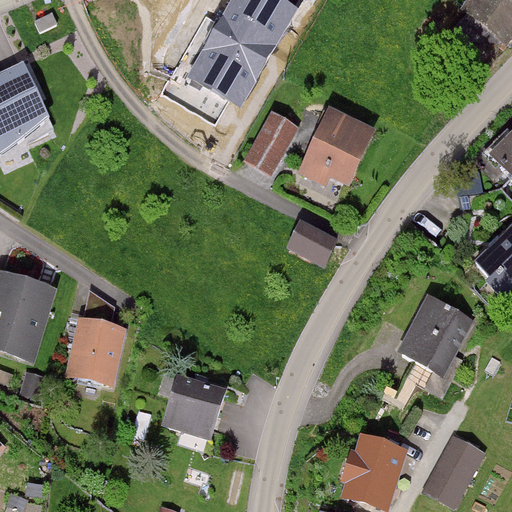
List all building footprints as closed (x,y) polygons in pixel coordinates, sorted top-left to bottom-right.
[(298,8),(285,0),(230,0),(217,23),(206,17),(162,95),(216,125),(230,101),(241,107),(298,8)] [(465,14),(501,46),(511,34),(511,0),(470,0),(461,12),(465,14)] [(476,75),(501,46),(465,14),(439,42),(476,75)] [(51,15),(34,23),(39,33),(56,25),(51,15)] [(46,126),(22,78),(0,86),(0,156),(46,126)] [(298,174),(343,196),(374,132),(329,110),(298,174)] [(245,162),(272,177),(300,128),(272,113),(245,162)] [(511,132),(487,155),(511,181),(511,132)] [(493,191),(460,198),(463,213),(496,206),(493,191)] [(511,227),(473,264),(490,282),(479,292),(496,310),(511,294),(511,227)] [(288,256),(321,273),(336,246),(318,237),(300,228),(288,256)] [(0,355),(32,366),(55,292),(0,274),(0,355)] [(427,298),(397,354),(416,364),(445,379),(448,375),(475,323),(427,298)] [(113,389),(125,331),(75,320),(62,378),(113,389)] [(445,379),(416,364),(406,382),(441,401),(454,378),(448,375),(445,379)] [(177,375),(161,428),(211,443),(227,390),(177,375)] [(450,434),(417,491),(453,511),(455,511),(488,456),(450,434)] [(341,500),(379,511),(390,511),(409,452),(360,437),(355,453),(350,452),(340,484),(345,486),(341,500)] [(45,487),(27,483),(24,498),(42,502),(45,487)] [(24,498),(12,494),(4,511),(22,511),(27,501),(24,498)]
